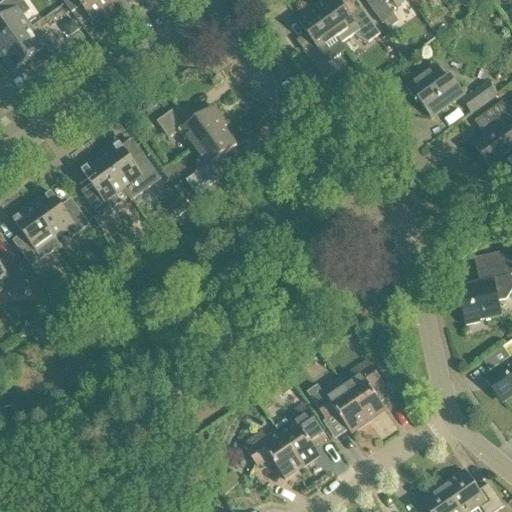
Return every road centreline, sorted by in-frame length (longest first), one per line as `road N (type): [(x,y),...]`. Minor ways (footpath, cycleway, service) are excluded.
road 1 (unclassified): [(208,11),(342,194),(401,235),(444,421)]
road 2 (unclassified): [(17,149),(208,11)]
road 3 (residential): [(317,511),(444,421)]
